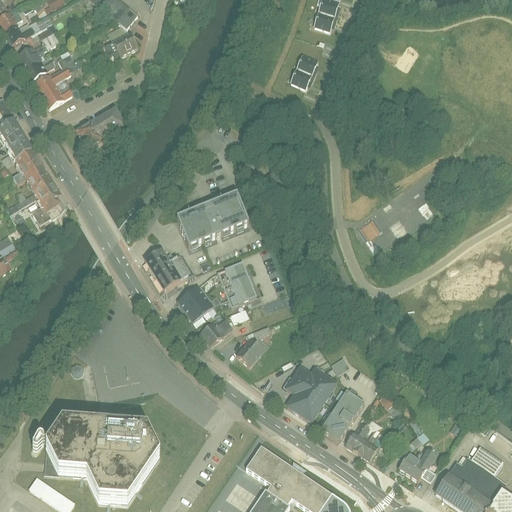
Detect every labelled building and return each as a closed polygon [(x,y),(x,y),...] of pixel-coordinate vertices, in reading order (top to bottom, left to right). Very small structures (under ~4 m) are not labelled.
[(46,15),(65,6),(61,0),(49,0),(36,7),(39,13),(44,11),(46,15)] [(113,0),(88,0),(124,32),(135,20),(113,0)] [(339,8),(323,3),(315,31),(330,36),(339,8)] [(10,16),(0,21),(0,32),(10,50),(33,37),(28,27),(19,33),(10,16)] [(110,65),(116,62),(137,51),(130,37),(102,51),(110,65)] [(33,51),(17,60),(29,83),(46,74),(33,51)] [(318,64),(303,57),(291,86),(306,92),(318,64)] [(34,87),(48,113),(73,99),(64,83),(71,79),(66,69),(34,87)] [(63,210),(3,103),(0,104),(0,141),(45,220),(63,210)] [(123,128),(113,113),(77,135),(86,150),(123,128)] [(34,207),(30,200),(25,202),(22,196),(16,199),(19,207),(7,212),(9,217),(34,207)] [(248,227),(237,198),(177,223),(189,251),(248,227)] [(159,263),(146,271),(165,301),(194,283),(182,263),(171,270),(164,260),(159,263)] [(2,261),(0,261),(0,282),(11,276),(2,261)] [(246,268),(225,276),(237,309),(258,301),(246,268)] [(190,297),(177,307),(194,329),(214,312),(220,308),(215,301),(210,305),(198,290),(190,297)] [(230,319),(233,328),(249,321),(245,312),(230,319)] [(210,328),(199,337),(209,350),(232,334),(226,325),(214,334),(210,328)] [(246,341),(233,359),(249,371),(262,353),(246,341)] [(343,361),(331,369),(337,379),(349,371),(343,361)] [(76,381),(84,375),(79,368),(71,374),(76,381)] [(299,374),(292,384),(324,406),(336,388),(326,381),(323,385),(315,380),(313,383),(299,374)] [(396,416),(392,411),(396,407),(387,396),(379,402),(393,419),(396,416)] [(343,397),(319,433),(341,448),(357,423),(365,411),(343,397)] [(357,423),(341,448),(368,465),(384,441),(357,423)] [(32,455),(34,454),(37,449),(41,449),(40,463),(40,472),(40,477),(54,478),(82,480),(94,505),(123,507),(152,464),(136,433),(108,432),(100,431),(93,431),(43,427),(42,446),(39,445),(39,444),(37,442),(35,441),(33,443),(28,450),(28,453),(29,455),(32,455)] [(408,456),(428,440),(424,434),(403,449),(408,456)] [(261,450),(245,473),(270,489),(253,511),(287,511),(292,504),(305,511),(349,511),(350,511),(347,509),(344,506),(261,450)] [(455,465),(433,499),(452,511),(511,511),(511,503),(501,496),(506,488),(493,479),(501,466),(479,452),(470,465),(466,463),(462,469),(455,465)] [(407,460),(396,476),(417,489),(437,459),(426,453),(417,467),(407,460)] [(37,480),(28,492),(57,511),(70,511),(75,506),(37,480)]
